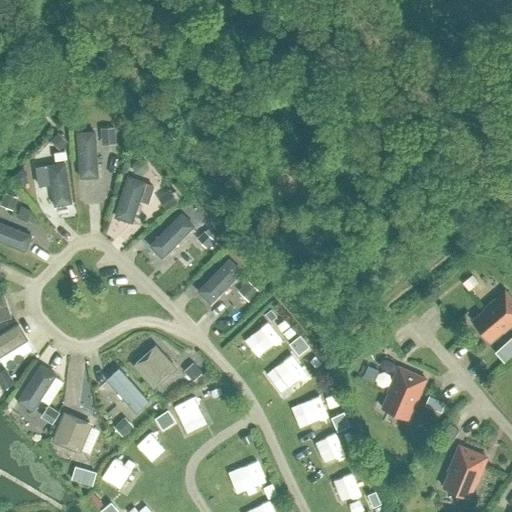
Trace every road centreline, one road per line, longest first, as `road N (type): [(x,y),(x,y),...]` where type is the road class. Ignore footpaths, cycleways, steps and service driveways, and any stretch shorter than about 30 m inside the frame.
road 1 (track): [(341,0),(511,204)]
road 2 (unknown): [(193,511),(180,484),(188,467),(227,423),(259,403)]
